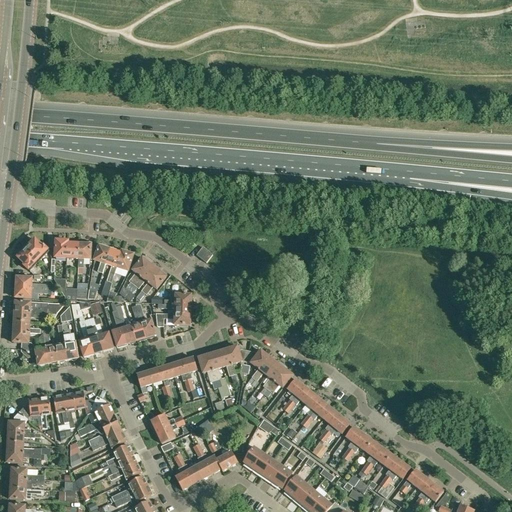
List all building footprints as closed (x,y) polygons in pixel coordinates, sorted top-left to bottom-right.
[(26,249),(40,262),(49,252),(43,246),(42,247),(35,240),(26,249)] [(55,258),(67,259),(68,242),(56,241),(55,258)] [(80,242),(68,242),(67,259),(79,260),(80,242)] [(83,268),(84,260),(91,260),(92,243),(80,242),(79,260),(78,268),(83,268)] [(95,261),(101,263),(98,272),(103,274),(106,264),(106,265),(112,249),(100,245),(95,261)] [(196,256),(206,264),(213,256),(203,248),(196,256)] [(30,271),(40,262),(26,249),(18,257),(21,261),(17,265),(24,272),(28,269),(30,271)] [(122,252),(112,249),(106,265),(112,266),(107,282),(112,284),(115,274),(122,252)] [(126,277),(129,272),(134,256),(122,252),(115,274),(126,277)] [(126,289),(129,292),(150,264),(149,263),(149,261),(145,258),(143,259),(142,258),(133,271),(136,273),(129,282),(131,283),(126,289)] [(159,271),(150,264),(129,292),(132,295),(138,288),(139,290),(146,281),(148,283),(159,271)] [(167,277),(159,271),(148,283),(137,298),(140,301),(145,294),(147,295),(153,287),(157,290),(167,277)] [(16,288),(43,290),(48,290),(48,286),(32,285),(33,279),(17,278),(16,288)] [(66,281),(54,280),(65,297),(66,281)] [(32,293),(42,294),(48,294),(48,290),(43,290),(16,288),(16,298),(32,299),(32,293)] [(77,290),(66,289),(65,301),(76,302),(76,299),(77,290)] [(77,290),(76,299),(87,300),(87,290),(77,290)] [(97,292),(89,290),(88,300),(95,300),(97,292)] [(116,294),(110,292),(107,302),(112,302),(116,294)] [(192,296),(176,295),(170,295),(170,301),(165,301),(165,305),(191,306),(192,296)] [(15,303),(15,313),(57,315),(65,305),(49,304),(15,303)] [(99,303),(91,305),(94,316),(102,313),(99,303)] [(117,348),(128,345),(117,312),(116,308),(115,304),(110,305),(113,313),(118,331),(113,333),(117,348)] [(156,336),(151,321),(150,315),(144,317),(140,306),(136,305),(136,307),(146,339),(156,336)] [(165,305),(162,305),(158,305),(158,310),(175,310),(175,315),(191,316),(191,306),(165,305)] [(116,308),(117,312),(128,345),(137,342),(132,326),(127,328),(123,316),(124,316),(121,307),(116,308)] [(137,342),(146,339),(136,307),(131,308),(136,325),(132,326),(137,342)] [(69,308),(60,317),(61,323),(72,321),(69,308)] [(14,323),(30,324),(31,318),(41,318),(54,320),(57,315),(15,313),(14,323)] [(190,327),(191,316),(175,315),(164,315),(156,315),(157,327),(164,328),(164,320),(174,320),(174,326),(190,327)] [(89,340),(86,330),(84,322),(80,323),(79,323),(85,341),(79,342),(84,358),(93,355),(89,340)] [(30,329),(30,324),(14,323),(14,333),(43,335),(43,334),(47,330),(40,330),(30,329)] [(61,346),(56,347),(59,363),(69,361),(64,335),(62,326),(58,326),(61,346)] [(96,327),(103,352),(113,349),(109,334),(103,335),(100,326),(96,327)] [(86,330),(89,340),(93,355),(103,352),(96,327),(86,330)] [(43,334),(44,338),(48,365),(59,363),(56,347),(50,348),(48,337),(49,331),(49,329),(47,330),(43,334)] [(29,344),(29,339),(39,339),(43,335),(14,333),(13,343),(22,344),(22,353),(25,355),(33,346),(31,344),(29,344)] [(48,365),(44,338),(43,334),(43,335),(39,339),(38,340),(39,350),(36,350),(36,348),(33,346),(25,355),(29,359),(37,357),(39,366),(48,365)] [(68,334),(64,335),(69,361),(78,359),(75,343),(70,344),(68,334)] [(246,365),(247,355),(248,352),(241,351),(239,351),(237,347),(228,350),(232,365),(242,362),(243,364),(246,365)] [(228,350),(218,353),(223,368),(226,367),(229,377),(231,377),(234,384),(238,383),(232,365),(228,350)] [(255,353),(248,352),(247,355),(246,365),(250,365),(251,364),(259,370),(269,357),(261,351),(258,355),(255,353)] [(209,356),(216,382),(219,389),(222,388),(220,380),(221,380),(218,370),(223,368),(218,353),(209,356)] [(219,389),(216,382),(209,356),(199,359),(203,374),(207,373),(210,383),(212,382),(214,390),(219,389)] [(276,363),(269,357),(259,370),(249,383),(251,386),(255,381),(257,382),(264,373),(266,375),(276,363)] [(194,359),(182,363),(191,390),(194,390),(191,380),(192,380),(200,377),(198,372),(194,359)] [(188,391),(191,390),(182,363),(171,366),(175,378),(182,376),(184,382),(185,382),(188,391)] [(264,395),(267,391),(284,370),(276,363),(266,375),(270,378),(263,387),(265,388),(261,393),(264,395)] [(171,366),(160,369),(164,382),(166,387),(169,397),(172,396),(170,391),(169,386),(170,386),(168,380),(175,378),(171,366)] [(160,369),(148,373),(153,385),(159,383),(164,382),(160,369)] [(284,370),(267,391),(264,395),(267,398),(271,393),(273,395),(280,386),(283,388),(293,376),(284,370)] [(148,373),(137,376),(143,394),(147,393),(145,387),(153,385),(148,373)] [(222,388),(219,389),(222,399),(231,396),(225,379),(221,380),(220,380),(222,388)] [(285,411),(296,397),(305,387),(296,380),(287,390),(293,395),(289,400),(290,401),(283,410),(285,411)] [(314,395),(305,387),(296,397),(285,411),(288,414),(295,405),(296,405),(300,400),(305,405),(314,395)] [(84,393),(74,395),(77,410),(85,408),(86,416),(87,416),(92,413),(89,411),(95,402),(94,401),(92,400),(85,401),(84,393)] [(74,395),(64,397),(69,422),(70,429),(75,428),(71,411),(77,410),(74,395)] [(323,402),(314,395),(305,405),(311,409),(307,415),(308,415),(301,424),(303,427),(314,412),(323,402)] [(69,422),(64,397),(54,399),(56,414),(63,412),(64,423),(69,422)] [(92,425),(99,421),(113,415),(109,405),(107,406),(105,402),(97,397),(94,401),(95,402),(89,411),(92,413),(87,416),(92,425)] [(47,434),(47,430),(46,415),(51,415),(50,399),(40,400),(43,431),(47,434)] [(231,399),(225,401),(228,408),(234,406),(231,399)] [(24,411),(21,413),(30,421),(33,422),(33,426),(35,426),(37,429),(39,427),(39,431),(43,431),(40,400),(30,401),(31,410),(24,411)] [(222,401),(214,404),(217,412),(224,409),(222,401)] [(324,420),(332,410),(323,402),(314,412),(303,427),(299,432),(303,434),(307,430),(306,429),(313,420),(314,420),(318,415),(324,420)] [(341,417),(332,410),(324,420),(329,424),(325,430),(326,431),(319,440),(321,441),(341,417)] [(9,432),(25,434),(30,434),(30,430),(25,430),(25,424),(28,423),(30,421),(21,413),(18,417),(18,423),(9,423),(9,432)] [(118,424),(113,415),(99,421),(92,425),(78,431),(81,438),(102,428),(103,431),(118,424)] [(157,432),(170,427),(184,421),(181,416),(168,423),(165,415),(152,422),(157,432)] [(332,435),(336,430),(342,435),(350,425),(341,417),(321,441),(324,443),(331,434),(332,435)] [(184,421),(170,427),(157,432),(162,445),(176,438),(172,432),(181,427),(186,425),(184,421)] [(270,434),(270,432),(274,428),(264,421),(260,427),(270,434)] [(118,424),(103,431),(98,433),(100,436),(88,442),(91,448),(122,433),(118,424)] [(274,428),(270,432),(276,437),(280,432),(274,428)] [(345,438),(352,443),(348,448),(349,449),(342,458),(344,460),(363,434),(353,428),(345,438)] [(292,429),(287,435),(292,439),(297,433),(292,429)] [(70,430),(59,432),(61,442),(71,437),(71,432),(70,430)] [(41,435),(30,434),(25,434),(9,432),(8,443),(24,443),(24,438),(41,439),(41,435)] [(126,442),(122,433),(91,448),(93,451),(109,443),(112,449),(126,442)] [(363,434),(344,460),(348,462),(355,452),(355,453),(359,448),(365,452),(372,441),(363,434)] [(278,443),(283,447),(286,442),(281,438),(278,443)] [(208,446),(211,452),(212,454),(221,449),(217,441),(208,446)] [(361,477),(374,459),(382,448),(372,441),(365,452),(370,456),(367,462),(368,462),(359,475),(361,477)] [(292,446),(286,442),(283,447),(288,451),(292,446)] [(24,449),(24,443),(8,443),(7,453),(34,454),(41,455),(41,449),(34,449),(34,450),(24,449)] [(161,447),(164,453),(174,448),(171,443),(161,447)] [(199,445),(196,447),(212,476),(222,471),(217,461),(215,457),(214,457),(212,454),(211,452),(205,455),(199,445)] [(318,445),(312,453),(321,459),(326,452),(318,445)] [(133,455),(128,446),(114,453),(116,458),(107,463),(109,466),(133,455)] [(200,465),(195,467),(203,481),(212,476),(196,447),(193,448),(199,458),(197,459),(200,465)] [(246,468),(252,472),(264,455),(254,448),(244,464),(245,465),(245,464),(247,466),(246,468)] [(382,448),(374,459),(361,477),(364,479),(373,466),(374,467),(378,462),(384,466),(391,455),(382,448)] [(41,455),(34,454),(7,453),(7,463),(23,464),(23,458),(34,458),(34,460),(48,460),(48,455),(41,455)] [(232,453),(217,461),(222,471),(223,473),(238,464),(232,453)] [(297,457),(299,459),(302,461),(306,457),(301,453),(297,457)] [(78,454),(70,457),(71,464),(72,468),(82,463),(78,454)] [(133,455),(109,466),(103,469),(105,472),(110,469),(113,475),(137,464),(133,455)] [(176,457),(185,473),(192,486),(203,481),(195,467),(189,470),(186,465),(185,466),(180,455),(176,457)] [(273,461),(264,455),(252,472),(258,477),(260,475),(262,476),(263,477),(273,461)] [(387,476),(380,485),(382,487),(378,493),(378,494),(401,462),(391,455),(384,466),(389,470),(385,475),(387,476)] [(185,473),(176,457),(174,459),(179,469),(178,470),(181,475),(176,478),(183,492),(192,486),(185,473)] [(309,459),(306,464),(311,468),(315,463),(309,459)] [(265,481),(271,485),(283,467),(273,461),(263,477),(264,477),(266,479),(265,481)] [(393,481),(397,476),(403,481),(411,470),(401,462),(378,494),(386,499),(394,488),(389,484),(392,480),(393,481)] [(137,464),(113,475),(109,477),(111,481),(124,475),(127,480),(141,473),(137,464)] [(283,467),(271,485),(277,489),(279,487),(281,489),(282,490),(293,474),(283,467)] [(38,476),(27,476),(27,470),(11,469),(11,479),(37,480),(45,481),(45,476),(38,476)] [(320,475),(325,478),(329,474),(324,470),(320,475)] [(416,471),(407,481),(400,491),(405,495),(409,490),(408,489),(411,484),(416,488),(424,478),(416,471)] [(329,474),(325,478),(331,482),(334,478),(329,474)] [(74,482),(76,485),(79,491),(93,484),(89,475),(74,482)] [(114,502),(148,486),(143,477),(129,484),(131,489),(112,498),(113,499),(114,502)] [(286,496),(292,501),(305,484),(297,477),(285,492),(286,493),(286,492),(288,494),(286,496)] [(356,478),(350,486),(354,488),(359,480),(356,478)] [(434,485),(424,478),(416,488),(422,493),(418,498),(419,498),(412,507),(415,510),(426,496),(434,485)] [(45,481),(37,480),(11,479),(10,490),(32,491),(32,485),(37,485),(37,486),(44,486),(45,481)] [(352,487),(349,485),(347,483),(343,488),(345,489),(349,492),(352,487)] [(314,492),(305,484),(292,501),(298,506),(300,504),(302,505),(301,506),(302,506),(314,492)] [(434,485),(426,496),(415,510),(418,511),(425,502),(426,503),(430,499),(436,503),(444,493),(434,485)] [(152,496),(148,486),(114,502),(117,508),(131,502),(132,505),(152,496)] [(85,488),(83,489),(79,491),(85,503),(90,500),(85,488)] [(44,491),(37,491),(32,491),(10,490),(10,499),(43,501),(43,495),(44,495),(44,491)] [(75,492),(65,492),(65,502),(75,502),(77,502),(77,493),(75,492)] [(304,511),(305,511),(312,511),(323,499),(314,492),(302,506),(303,507),(305,509),(304,511)] [(474,511),(475,511),(461,506),(458,511),(452,509),(452,511),(444,507),(450,499),(445,495),(436,506),(439,509),(446,511),(474,511)] [(383,500),(376,497),(372,504),(379,508),(383,500)] [(336,511),(340,507),(335,503),(332,506),(323,499),(312,511),(336,511)] [(135,508),(136,511),(151,511),(153,511),(149,502),(135,508)] [(94,503),(87,506),(90,511),(92,511),(96,510),(97,510),(94,503)]
